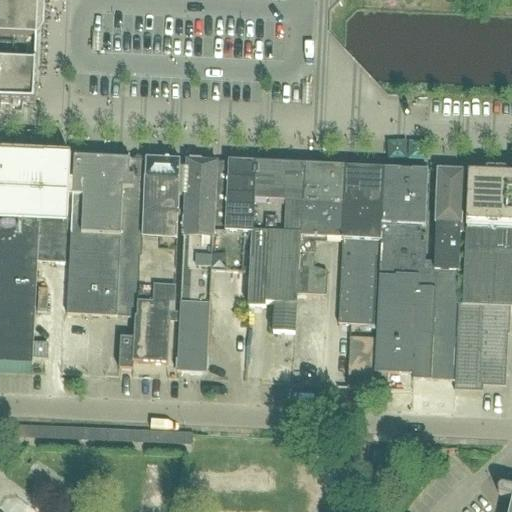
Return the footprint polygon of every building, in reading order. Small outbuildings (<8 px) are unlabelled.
[(0,0),(0,106),(35,108),(38,43),(39,0),(0,0)] [(0,366),(32,368),(32,362),(33,347),(37,266),(65,267),(70,161),(42,160),(0,157),(0,366)] [(131,180),(132,164),(75,161),(67,318),(117,321),(124,192),(135,193),(136,181),(131,180)] [(141,261),(146,163),(132,164),(131,180),(136,181),(135,193),(124,192),(117,321),(135,322),(137,322),(140,261),(141,261)] [(137,322),(135,322),(134,343),(121,342),(119,373),(134,374),(134,366),(168,368),(171,316),(174,316),(175,294),(175,295),(180,165),(146,163),(141,261),(140,261),(137,322)] [(212,275),(219,168),(189,166),(186,223),(185,223),(185,236),(183,236),(183,240),(184,240),(177,376),(207,378),(212,275)] [(219,168),(212,275),(243,277),(245,237),(253,237),(256,167),(229,166),(219,168)] [(299,298),(304,170),(256,167),(253,237),(249,311),(265,312),(266,308),(274,308),(272,337),(297,338),(299,298)] [(304,170),(299,298),(326,299),(327,274),(313,270),(314,258),(316,258),(316,244),(343,245),(346,174),(306,172),(306,170),(305,170),(304,170)] [(378,297),(384,173),(382,173),(382,174),(346,172),(346,174),(343,245),(340,296),(378,297)] [(376,337),(376,342),(374,381),(388,382),(388,377),(413,378),(415,337),(418,266),(425,266),(426,258),(417,258),(418,247),(421,247),(421,237),(417,237),(417,231),(425,231),(428,177),(384,175),(385,173),(384,173),(378,297),(376,337)] [(415,337),(413,378),(413,383),(454,385),(456,337),(463,176),(440,175),(435,268),(425,268),(425,266),(418,266),(415,337)] [(511,178),(468,177),(462,307),(458,307),(455,385),(454,393),(483,395),(483,389),(502,390),(505,390),(508,337),(509,338),(509,337),(510,310),(511,310),(511,178)] [(350,341),(349,380),(374,381),(376,342),(360,342),(350,341)] [(33,347),(32,362),(46,362),(47,348),(33,347)] [(383,470),(383,455),(373,455),(372,469),(383,470)] [(511,511),(511,490),(505,489),(504,489),(502,489),(501,489),(500,490),(499,491),(498,492),(498,493),(498,494),(498,495),(498,496),(499,497),(499,498),(500,499),(502,500),(511,501),(511,504),(510,511),(511,511)]
